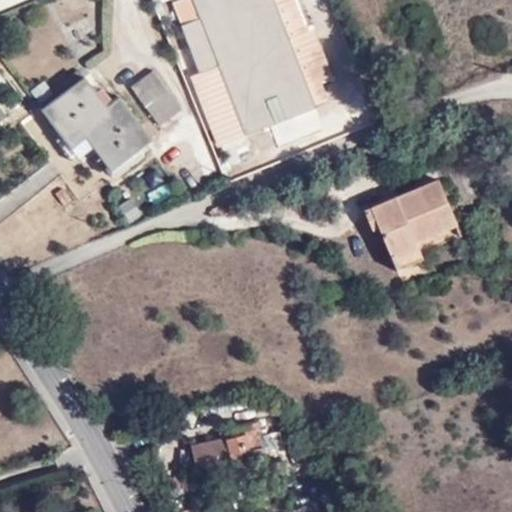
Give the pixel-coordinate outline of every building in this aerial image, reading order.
[(317,109),(308,88),(289,40),(272,0),(179,0),(177,1),(204,73),(219,68),(246,135),(317,109)] [(90,41),(103,34),(90,12),(70,24),(77,37),(85,33),(90,41)] [(313,30),(289,40),(308,88),(333,78),(313,30)] [(155,67),(134,85),(165,122),(186,104),(155,67)] [(204,73),(191,77),(219,146),(246,135),(219,68),(204,73)] [(45,105),(76,146),(89,136),(113,167),(155,134),(122,94),(110,103),(85,74),(56,96),(45,105)] [(31,86),(45,105),(56,96),(43,77),(31,86)] [(381,211),(362,219),(370,236),(377,234),(390,264),(414,254),(412,247),(452,228),(434,187),(395,202),(392,195),(377,201),(381,211)] [(419,266),(414,254),(390,264),(395,276),(419,266)] [(237,461),(240,472),(271,463),(266,445),(258,420),(232,427),(234,437),(194,449),(200,472),(237,461)] [(298,446),(302,462),(317,458),(312,442),(298,446)]
